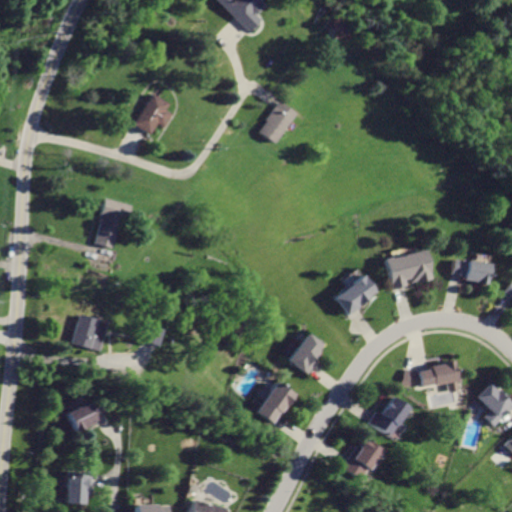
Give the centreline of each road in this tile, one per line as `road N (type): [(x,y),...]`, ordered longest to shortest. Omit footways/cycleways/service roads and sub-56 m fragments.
road 1 (residential): [(81,0),(43,88),(26,154),(0,507)]
road 2 (residential): [(272,511),(344,387),(390,336),(454,320),(479,326),(511,350)]
